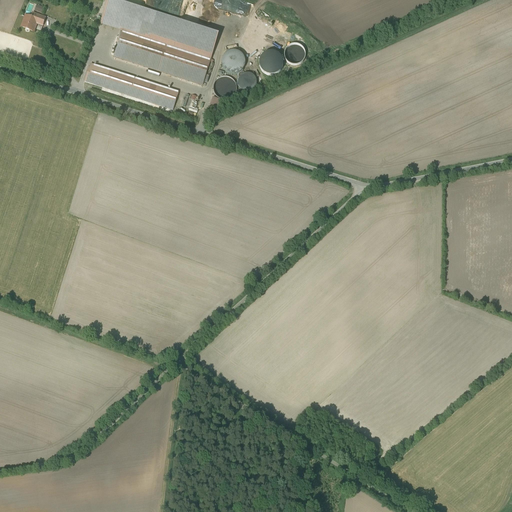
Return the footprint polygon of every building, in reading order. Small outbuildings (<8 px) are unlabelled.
[(219,36),(109,0),(101,25),(210,60),(211,61),(219,36)] [(239,8),(241,2),(238,1),(236,0),(221,0),(221,1),(220,4),(220,8),(232,12),(221,11),(221,21),(224,21),(224,22),(229,22),(234,24),(238,14),(235,13),(236,11),(236,8),(239,8)] [(37,5),(35,11),(43,14),(45,7),(37,5)] [(242,12),(236,36),(245,38),(250,14),(242,12)] [(45,19),(33,14),(31,19),(26,17),(22,27),(34,32),(37,24),(42,26),(45,19)] [(210,60),(123,32),(115,58),(202,86),(210,60)] [(284,54),(284,58),(286,61),(288,64),(291,65),(294,66),(298,65),(301,64),(303,61),(305,58),(305,55),(305,51),(303,48),(300,46),(297,45),(293,45),(290,46),(287,48),(285,51),(284,54)] [(244,67),(245,63),(244,58),(242,55),(238,52),(233,51),(229,52),(225,55),(222,59),(222,63),(223,68),(225,72),(229,74),(234,75),(238,74),(242,71),(244,67)] [(282,69),(283,65),(282,60),(280,57),(276,54),(271,53),(267,54),(263,57),(260,61),(260,65),(260,70),(263,74),(267,76),(272,77),(276,76),(280,73),(282,69)] [(179,93),(90,64),(84,83),(173,112),(179,93)] [(256,86),(257,83),(256,79),(254,76),(251,74),(247,74),(244,75),(241,77),(239,80),(238,83),(239,87),(241,90),(244,92),(248,92),(251,92),(254,90),(256,86)] [(236,93),(237,89),(236,84),(233,81),(229,78),(225,77),(220,78),(216,81),(214,85),(213,89),(214,94),(217,98),(221,100),(225,101),(230,100),(233,97),(236,93)] [(223,102),(213,98),(210,109),(219,112),(223,102)]
